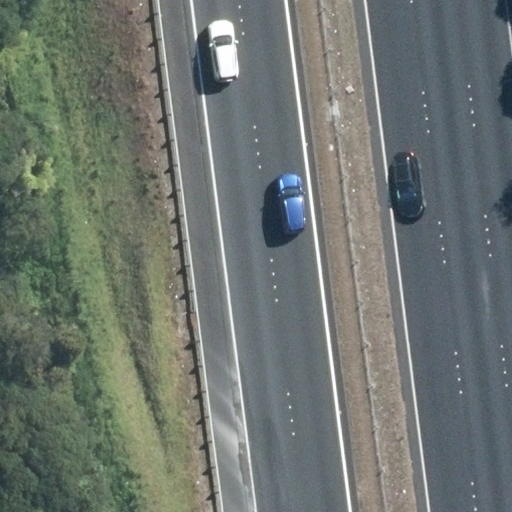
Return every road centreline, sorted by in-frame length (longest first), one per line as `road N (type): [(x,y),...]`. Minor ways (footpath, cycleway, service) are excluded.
road 1 (motorway): [(301,511),(235,0)]
road 2 (motorway): [(450,0),(511,457)]
